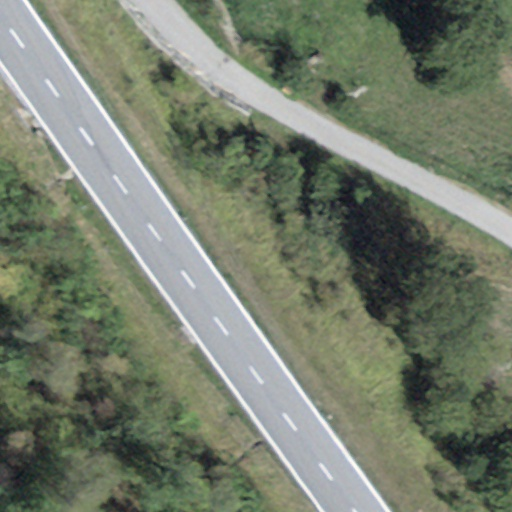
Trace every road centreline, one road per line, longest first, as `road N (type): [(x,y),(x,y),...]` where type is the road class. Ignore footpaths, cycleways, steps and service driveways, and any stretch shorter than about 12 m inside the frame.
road 1 (secondary): [(0,15),(356,511)]
road 2 (unclassified): [(151,0),(267,102),(511,232)]
